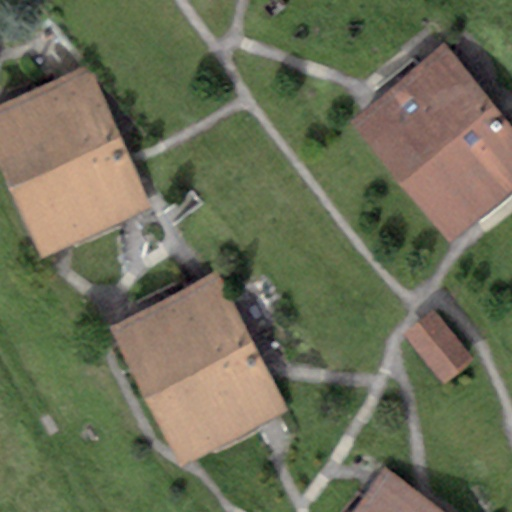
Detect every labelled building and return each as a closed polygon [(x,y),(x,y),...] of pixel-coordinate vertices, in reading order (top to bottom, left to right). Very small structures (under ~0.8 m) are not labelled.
[(511,188),(511,128),(446,46),(353,119),(448,239),(511,188)] [(152,206),(87,66),(0,105),(0,169),(40,257),(152,206)] [(284,407),(216,273),(110,327),(179,461),(284,407)] [(473,357),(436,311),(404,336),(441,382),(473,357)] [(442,511),(382,469),(352,511),(442,511)]
